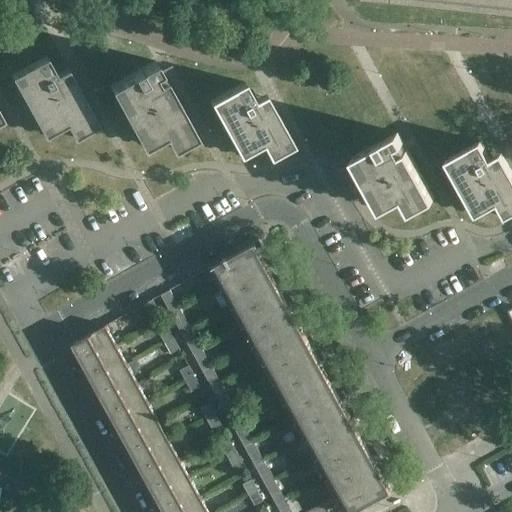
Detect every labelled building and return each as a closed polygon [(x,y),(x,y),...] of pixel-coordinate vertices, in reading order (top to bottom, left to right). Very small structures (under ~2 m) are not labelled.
[(94,118),(77,87),(67,69),(56,75),(46,57),(11,77),(44,136),(66,124),(74,138),(98,125),(94,118)] [(191,127),(164,78),(161,72),(155,61),(149,65),(109,87),(142,147),(164,135),(172,149),(196,135),(191,127)] [(171,66),(161,72),(164,78),(175,73),(171,66)] [(290,139),(274,111),(265,94),(254,100),(251,94),(245,83),(209,102),(240,157),(262,145),(270,159),(294,146),(290,139)] [(429,191),(407,149),(403,143),(398,133),(391,137),(351,158),(380,211),(402,198),(410,212),(434,199),(429,191)] [(511,214),(511,173),(509,168),(501,153),(490,159),(486,153),(480,141),(445,161),(475,216),(497,204),(505,218),(511,214)] [(223,286),(270,260),(270,258),(264,261),(258,249),(263,246),(259,239),(253,243),(253,244),(209,269),(209,270),(213,268),(223,286)] [(234,305),(281,279),(280,277),(275,280),(268,268),(273,265),(270,260),(223,286),(234,305)] [(244,324),(291,298),(291,296),(285,299),(278,287),(284,284),(281,279),(234,305),(244,324)] [(293,511),(233,404),(170,290),(161,295),(281,511),(293,511)] [(254,343),(302,316),(301,315),(296,318),(289,305),(294,303),(291,298),(244,324),(254,343)] [(159,311),(152,300),(144,305),(150,316),(159,311)] [(265,361),(312,335),(311,334),(306,337),(299,324),(305,321),(302,316),(254,343),(265,361)] [(116,344),(107,327),(110,325),(110,323),(72,344),(78,355),(82,353),(86,361),(116,344)] [(174,338),(168,328),(159,333),(165,343),(174,338)] [(275,380),(323,354),(322,353),(317,356),(310,343),(315,340),(312,335),(265,361),(275,380)] [(180,349),(174,338),(165,343),(171,354),(180,349)] [(116,344),(86,361),(79,365),(80,365),(83,364),(89,374),(92,372),(96,380),(127,363),(116,344)] [(328,376),(327,375),(320,362),(325,359),(323,354),(275,380),(286,399),(328,376)] [(127,363),(96,380),(90,384),(94,383),(99,393),(103,391),(107,399),(137,382),(127,363)] [(195,376),(189,366),(180,371),(186,381),(195,376)] [(296,419),(344,392),(343,391),(338,394),(331,382),(336,379),(332,372),(327,375),(328,376),(286,399),(296,419)] [(200,387),(195,376),(186,381),(192,392),(200,387)] [(148,401),(137,382),(107,399),(100,403),(101,403),(104,402),(110,412),(113,410),(117,418),(148,401)] [(307,437),(354,411),(353,410),(348,413),(341,400),(346,397),(344,392),(296,419),(307,437)] [(148,401),(117,418),(111,421),(111,422),(114,420),(120,431),(124,429),(128,437),(158,420),(148,401)] [(216,414),(210,403),(201,408),(207,419),(216,414)] [(317,456),(365,430),(364,429),(358,432),(352,419),(357,416),(354,411),(307,437),(317,456)] [(221,425),(216,414),(207,419),(212,430),(221,425)] [(169,439),(158,420),(128,437),(121,440),(122,441),(125,439),(131,450),(134,448),(138,456),(169,439)] [(328,475),(375,449),(374,448),(369,451),(362,438),(367,435),(365,430),(317,456),(328,475)] [(169,439),(138,456),(132,459),(132,460),(135,458),(141,469),(145,467),(149,475),(179,458),(169,439)] [(237,452),(231,442),(222,447),(228,457),(237,452)] [(338,494),(385,468),(385,467),(379,470),(372,457),(378,454),(375,449),(328,475),(338,494)] [(242,463),(237,452),(228,457),(234,468),(242,463)] [(179,458),(149,475),(142,478),(143,479),(146,477),(152,488),(155,486),(159,494),(190,477),(179,458)] [(328,511),(327,509),(342,501),(347,511),(353,511),(391,491),(383,476),(388,473),(385,468),(338,494),(306,511),(328,511)] [(170,511),(200,496),(190,477),(159,494),(153,497),(153,498),(156,496),(162,507),(166,505),(169,511),(170,511)] [(258,490),(252,479),(243,484),(249,495),(258,490)] [(263,501),(258,490),(249,495),(254,506),(263,501)] [(209,511),(200,496),(170,511),(209,511)]
